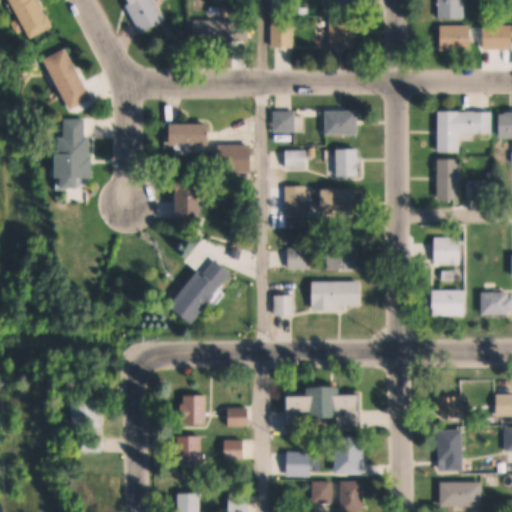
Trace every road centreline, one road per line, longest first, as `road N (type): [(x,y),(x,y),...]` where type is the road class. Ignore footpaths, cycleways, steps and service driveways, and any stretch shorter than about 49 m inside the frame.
road 1 (residential): [(406,511),(397,0)]
road 2 (residential): [(511,79),(144,81),(127,72)]
road 3 (residential): [(142,359),(236,349),(511,349)]
road 4 (residential): [(128,206),(127,72),(86,0)]
road 5 (residential): [(141,511),(142,359)]
